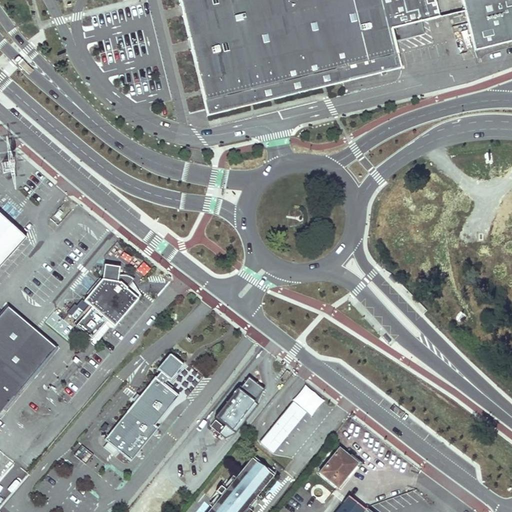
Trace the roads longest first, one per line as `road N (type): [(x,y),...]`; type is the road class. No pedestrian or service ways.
road 1 (residential): [(239,303),(510,511)]
road 2 (tertiary): [(266,174),(214,176),(155,161),(98,125),(0,39)]
road 3 (residential): [(0,109),(239,303)]
road 4 (tertiary): [(0,78),(134,186),(244,221)]
road 5 (tertiary): [(502,408),(373,273),(354,235)]
road 6 (tertiary): [(325,268),(359,287),(407,339),(502,408)]
road 7 (tertiary): [(356,215),(367,188),(415,147),(511,129)]
road 8 (tertiary): [(484,99),(397,123),(331,171)]
